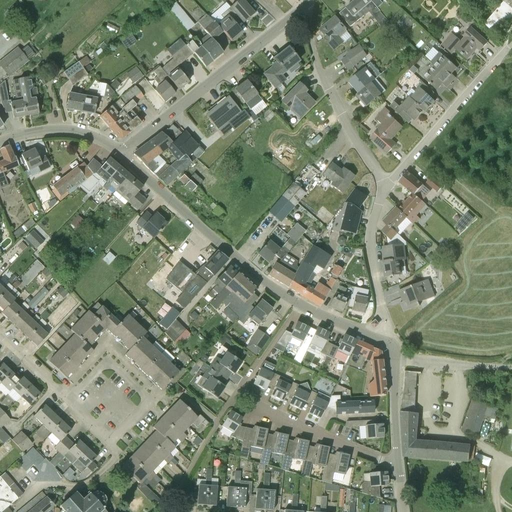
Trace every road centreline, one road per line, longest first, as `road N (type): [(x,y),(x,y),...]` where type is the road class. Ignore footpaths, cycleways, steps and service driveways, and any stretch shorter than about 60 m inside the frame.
road 1 (residential): [(390,344),(297,304),(119,152)]
road 2 (unclassified): [(119,152),(308,1)]
road 3 (residential): [(386,186),(317,65),(308,1)]
road 4 (residential): [(386,186),(511,44)]
road 5 (residential): [(397,460),(234,395)]
road 6 (residential): [(390,344),(370,252),(386,186)]
road 7 (residential): [(119,152),(59,129),(0,141)]
road 8 (unclassified): [(391,361),(511,366)]
